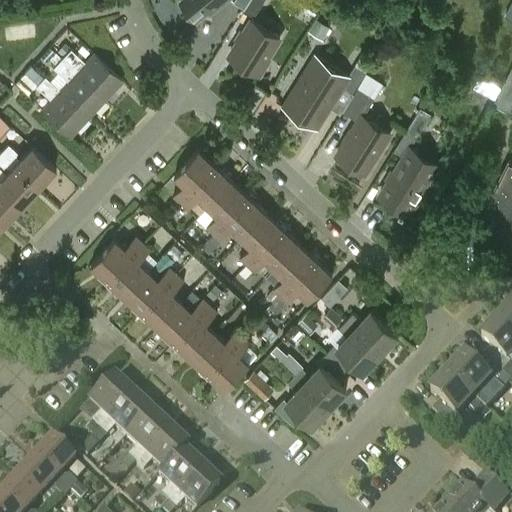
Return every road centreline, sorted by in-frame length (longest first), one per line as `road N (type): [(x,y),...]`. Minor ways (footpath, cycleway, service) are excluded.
road 1 (residential): [(380,401),(443,335),(190,89)]
road 2 (residential): [(11,378),(26,297),(48,245),(190,89)]
road 3 (residential): [(380,401),(443,458),(393,511)]
road 4 (residential): [(11,378),(41,384),(105,321)]
